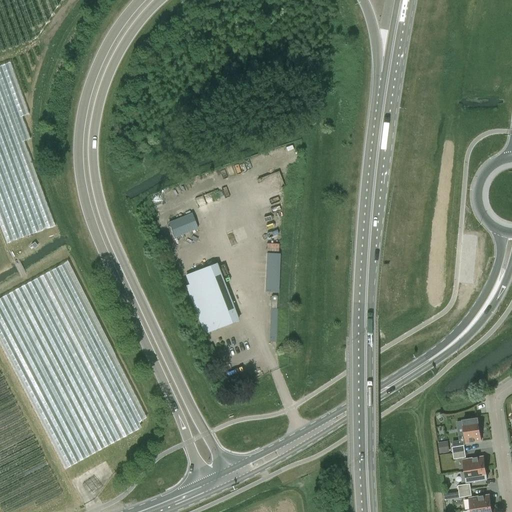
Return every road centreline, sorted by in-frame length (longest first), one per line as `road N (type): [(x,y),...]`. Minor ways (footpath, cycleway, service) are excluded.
road 1 (primary): [(139,0),(89,82),(78,131),(81,186),(102,255),(207,488)]
road 2 (primary): [(228,478),(116,250),(95,183),(92,131),(104,84),(129,35),(161,0)]
road 3 (primary): [(369,511),(368,242),(389,71)]
road 4 (primary): [(496,229),(497,268),(465,323),(390,385)]
road 5 (primary): [(228,478),(390,385)]
road 6 (primary): [(390,385),(474,331),(511,265)]
road 7 (residential): [(511,511),(494,402),(511,386)]
